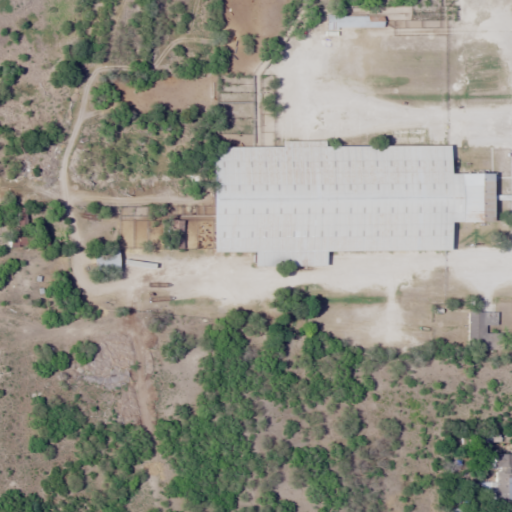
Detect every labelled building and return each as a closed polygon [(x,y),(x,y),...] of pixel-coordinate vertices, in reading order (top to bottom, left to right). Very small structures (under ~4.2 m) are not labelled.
[(377,27),(377,14),(325,14),(325,27),(377,27)] [(208,145),(208,252),(250,252),(250,266),(321,266),(321,251),(445,250),(445,222),(487,222),(487,173),(445,173),(445,144),(208,145)] [(115,273),(115,250),(90,250),(90,273),(115,273)] [(466,312),(466,343),(488,343),(488,312),(466,312)] [(511,473),(510,474),(510,454),(491,454),(491,507),(511,506),(511,473)]
